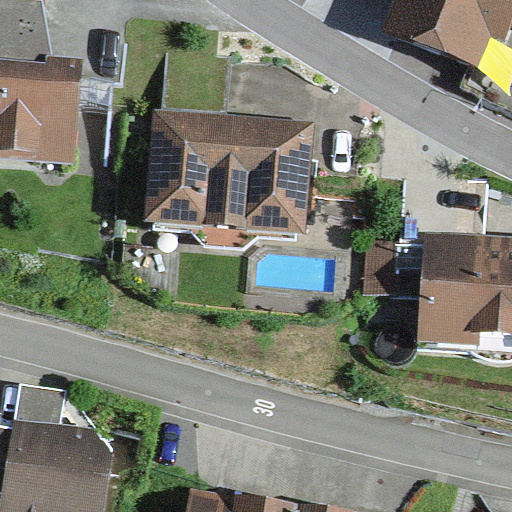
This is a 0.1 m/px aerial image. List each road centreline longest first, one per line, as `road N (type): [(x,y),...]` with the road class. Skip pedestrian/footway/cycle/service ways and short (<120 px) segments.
road 1 (residential): [(0,349),(511,472)]
road 2 (residential): [(251,0),(404,100),(511,156)]
